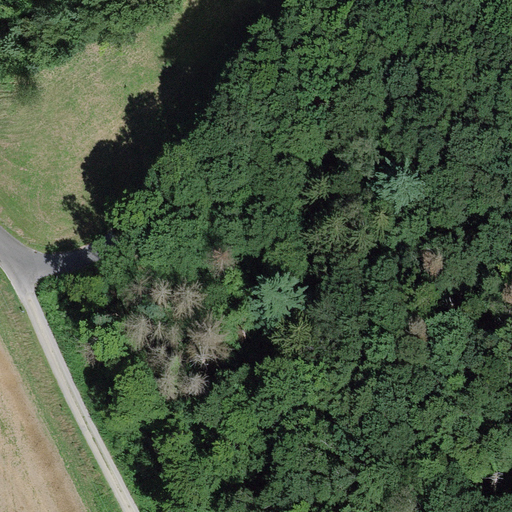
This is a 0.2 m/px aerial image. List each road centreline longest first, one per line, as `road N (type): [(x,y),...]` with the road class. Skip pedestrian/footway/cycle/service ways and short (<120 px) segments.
road 1 (residential): [(375,0),(310,32),(105,237),(7,256),(0,247)]
road 2 (track): [(7,256),(52,362),(132,511)]
